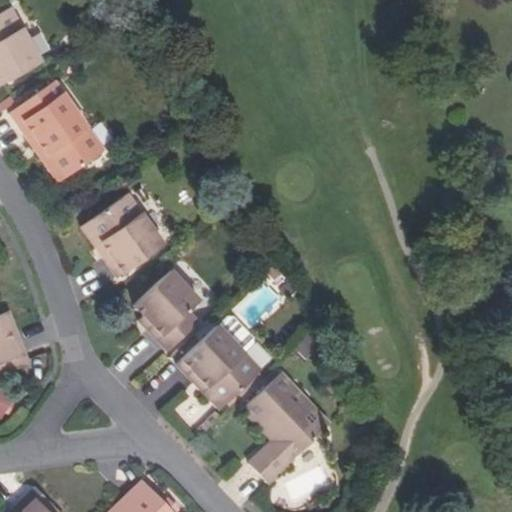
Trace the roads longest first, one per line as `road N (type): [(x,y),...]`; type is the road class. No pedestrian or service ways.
road 1 (residential): [(77,367),(44,266),(0,185)]
road 2 (residential): [(14,456),(148,446)]
